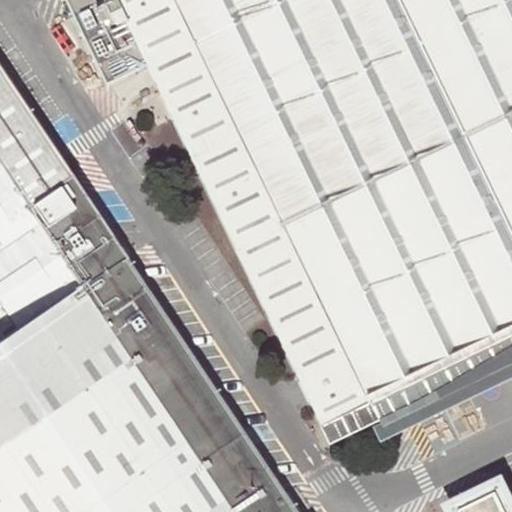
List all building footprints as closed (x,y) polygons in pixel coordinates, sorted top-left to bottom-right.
[(511,0),(68,0),(108,84),(148,64),(325,435),(511,345),(511,0)] [(0,161),(91,299),(72,312),(62,298),(19,327),(35,350),(75,321),(88,338),(51,364),(124,351),(169,322),(0,67),(0,161)] [(0,340),(19,327),(62,298),(72,312),(91,299),(0,161),(0,340)] [(75,321),(35,350),(45,365),(51,364),(88,338),(75,321)] [(263,463),(169,322),(124,351),(220,492),(263,463)] [(0,511),(233,511),(220,492),(124,351),(51,364),(45,365),(35,350),(19,327),(0,340),(0,390),(2,394),(0,396),(0,511)] [(263,463),(220,492),(233,511),(296,511),(291,505),(263,463)] [(506,511),(497,491),(461,508),(462,511),(506,511)]
